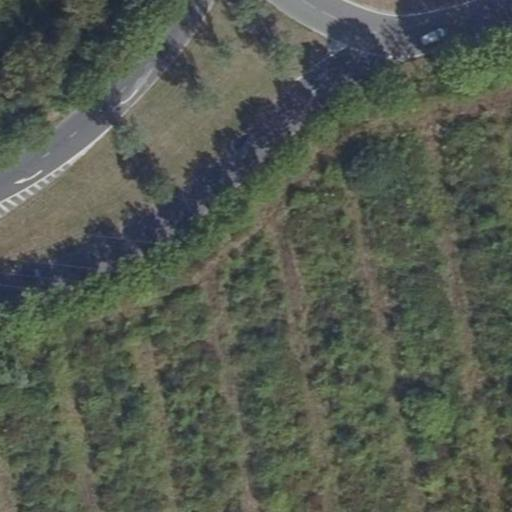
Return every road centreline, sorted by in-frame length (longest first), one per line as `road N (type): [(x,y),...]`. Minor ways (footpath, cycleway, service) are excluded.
road 1 (secondary): [(0,289),(77,266),(163,222),(313,92),(397,34)]
road 2 (secondary): [(197,0),(164,48),(90,122),(0,188)]
